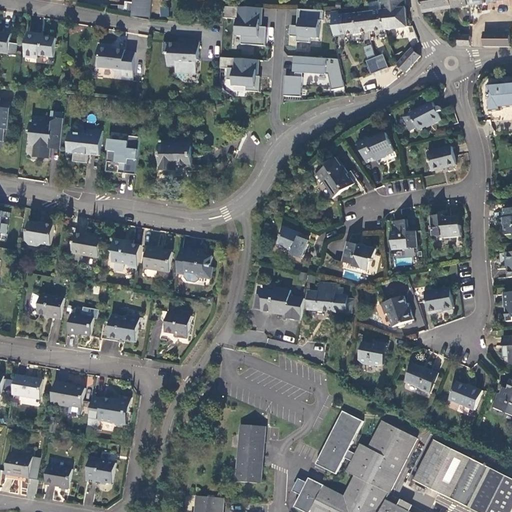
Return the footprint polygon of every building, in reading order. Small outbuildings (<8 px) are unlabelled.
[(132,0),(131,18),(148,19),(149,0),(132,0)] [(410,28),(405,0),(380,0),(382,11),(384,30),(384,31),(410,28)] [(422,0),(424,14),(452,9),(451,0),(422,0)] [(451,0),(452,9),(468,6),(467,0),(451,0)] [(242,45),(266,46),(267,27),(260,26),(261,8),(225,6),(225,18),(239,19),(238,36),(243,36),(242,45)] [(323,21),(324,11),(301,10),(300,26),(291,26),(291,36),(297,37),(297,42),(311,42),(311,38),(319,38),(320,20),(323,21)] [(339,11),(332,11),(335,36),(384,30),(382,11),(368,12),(340,16),(339,11)] [(11,44),(12,35),(10,34),(0,33),(0,54),(18,57),(19,45),(11,44)] [(57,40),(38,37),(38,35),(28,34),(26,58),(36,59),(36,56),(55,58),(57,40)] [(470,37),(456,36),(457,46),(471,46),(470,37)] [(480,36),(480,47),(511,47),(511,42),(510,36),(480,36)] [(200,60),(201,40),(189,40),(189,44),(179,44),(165,43),(164,52),(170,52),(169,65),(178,65),(178,73),(197,74),(198,60),(200,60)] [(366,57),(374,55),(371,44),(363,46),(366,57)] [(134,77),(137,53),(127,52),(127,50),(114,49),(112,46),(100,45),(99,56),(100,59),(100,68),(113,69),(115,72),(124,72),(124,76),(134,77)] [(412,49),(398,64),(407,72),(421,56),(412,49)] [(365,60),(370,73),(387,66),(382,53),(365,60)] [(345,87),(339,60),(339,59),(297,57),(296,76),(286,76),(285,96),(301,97),(303,73),(329,74),(333,90),(345,87)] [(256,76),(257,60),(221,58),(221,68),(228,69),(227,79),(234,80),(233,86),(246,87),(246,90),(260,91),(261,76),(256,76)] [(511,83),(488,86),(490,111),(501,110),(501,108),(511,107),(511,83)] [(433,102),(411,114),(405,118),(411,131),(418,128),(420,131),(428,127),(433,124),(433,125),(443,120),(433,102)] [(8,131),(11,106),(0,105),(0,142),(4,143),(5,131),(8,131)] [(55,143),(64,143),(66,119),(56,119),(56,123),(48,123),(44,124),(32,123),(31,135),(33,136),(32,143),(36,148),(36,158),(52,159),(53,149),(51,149),(52,146),(55,143)] [(91,155),(102,156),(103,141),(104,132),(89,131),(89,134),(73,133),(71,152),(77,153),(76,161),(90,162),(91,155)] [(359,141),(367,162),(377,158),(378,160),(395,152),(387,133),(370,140),(369,137),(359,141)] [(111,140),(109,163),(122,164),(128,165),(127,175),(137,176),(141,138),(130,137),(130,142),(111,140)] [(193,144),(161,144),(161,170),(177,170),(177,167),(193,167),(193,144)] [(452,147),(428,153),(433,172),(457,166),(452,147)] [(325,182),(335,198),(356,185),(356,184),(359,182),(351,171),(348,173),(344,165),(341,166),(336,159),(326,165),(328,168),(316,176),(321,185),(325,182)] [(432,216),(433,237),(442,237),(442,238),(463,237),(462,226),(460,226),(460,217),(445,218),(444,215),(432,216)] [(393,250),(419,248),(417,232),(411,232),(409,220),(394,221),(394,232),(392,233),(393,250)] [(52,246),(55,226),(47,225),(47,226),(31,224),(28,243),(31,246),(40,247),(44,245),(52,246)] [(287,227),(279,246),(294,253),(293,255),(303,259),(309,244),(307,241),(300,237),(302,234),(287,227)] [(73,254),(100,260),(104,237),(94,235),(93,237),(77,234),(73,254)] [(131,268),(139,270),(143,246),(127,243),(127,241),(116,239),(114,251),(116,254),(114,262),(128,265),(131,268)] [(360,246),(348,243),(346,252),(349,253),(347,264),(356,266),(356,267),(369,270),(373,257),(376,257),(378,249),(368,247),(367,249),(360,247),(360,246)] [(171,272),(174,253),(159,250),(159,248),(150,246),(146,268),(171,272)] [(180,271),(187,272),(199,274),(202,277),(214,279),(216,267),(213,267),(215,256),(201,253),(201,250),(191,248),(191,250),(183,249),(180,271)] [(309,311),(348,314),(349,296),(344,296),(344,290),(338,289),(338,285),(320,284),(319,293),(310,293),(309,311)] [(291,291),(276,288),(275,291),(263,289),(262,296),(264,299),(262,311),(273,313),(274,311),(278,312),(278,314),(286,315),(286,319),(301,321),(304,299),(290,297),(291,291)] [(452,289),(426,293),(430,314),(440,312),(440,311),(455,309),(452,289)] [(511,292),(500,294),(501,305),(502,305),(504,322),(511,321),(511,292)] [(52,320),(63,321),(66,300),(35,294),(33,306),(36,310),(40,311),(40,316),(53,317),(52,320)] [(404,296),(382,304),(386,315),(389,314),(394,328),(415,321),(411,311),(409,311),(404,296)] [(193,318),(170,314),(167,333),(176,335),(176,337),(189,340),(193,318)] [(93,336),(96,319),(73,315),(70,334),(80,336),(80,334),(93,336)] [(140,344),(143,320),(129,317),(128,319),(114,317),(110,339),(140,344)] [(511,336),(503,337),(505,357),(510,356),(511,363),(511,336)] [(385,366),(389,344),(379,342),(379,345),(364,343),(361,361),(365,365),(376,366),(385,366)] [(432,394),(440,373),(430,368),(430,370),(414,363),(411,371),(412,374),(409,383),(423,389),(423,390),(432,394)] [(44,381),(17,376),(14,396),(41,400),(44,381)] [(511,415),(511,381),(509,389),(506,396),(501,394),(499,393),(493,407),(511,415)] [(450,400),(477,411),(484,391),(474,386),(473,388),(458,382),(450,400)] [(73,386),(57,383),(53,405),(71,409),(72,407),(83,409),(87,389),(73,387),(73,386)] [(503,387),(501,394),(506,396),(509,389),(503,387)] [(105,400),(94,397),(89,426),(100,428),(101,421),(116,424),(117,426),(122,427),(123,425),(126,426),(128,415),(130,413),(133,400),(121,398),(120,402),(114,401),(114,400),(105,399),(105,400)] [(413,511),(388,499),(419,439),(383,421),(369,448),(361,444),(356,454),(349,451),(364,421),(343,411),(317,464),(337,474),(346,458),(353,461),(347,471),(355,475),(345,495),(310,478),(308,482),(301,495),(295,507),(305,511),(413,511)] [(242,424),(238,482),(262,484),(266,426),(242,424)] [(511,511),(511,476),(437,440),(416,481),(477,511),(511,511)] [(35,458),(12,454),(8,475),(18,477),(18,475),(32,477),(35,458)] [(92,458),(88,482),(97,483),(97,480),(102,482),(103,484),(109,485),(111,483),(114,483),(118,464),(105,462),(105,460),(92,458)] [(73,471),(51,467),(48,484),(61,487),(61,489),(70,490),(73,471)] [(293,491),(301,495),(308,482),(300,478),(293,491)] [(46,485),(44,499),(52,500),(54,486),(46,485)] [(198,496),(196,511),(223,511),(224,499),(198,496)]
